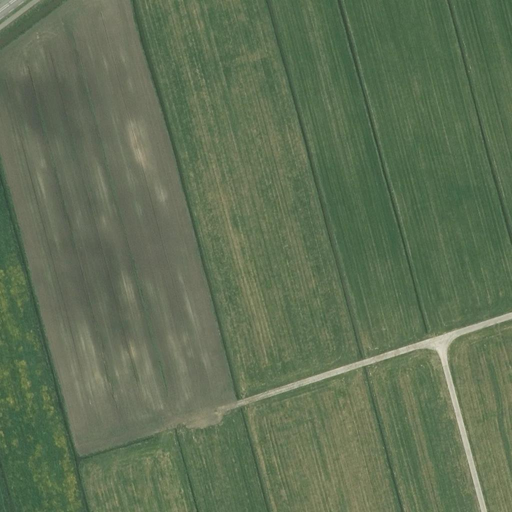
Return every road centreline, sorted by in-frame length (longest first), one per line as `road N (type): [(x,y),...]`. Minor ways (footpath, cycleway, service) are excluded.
road 1 (track): [(218,412),(511,318)]
road 2 (track): [(483,511),(438,341)]
